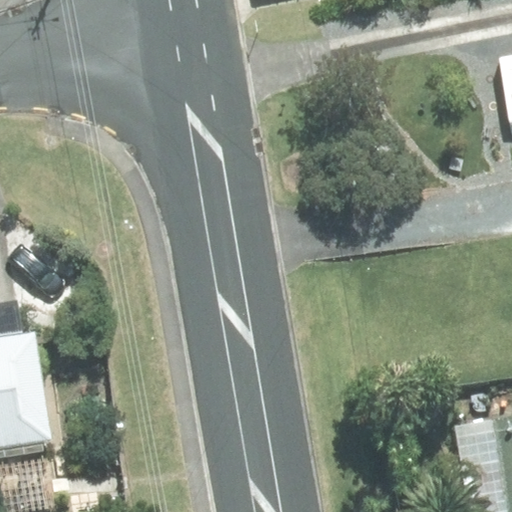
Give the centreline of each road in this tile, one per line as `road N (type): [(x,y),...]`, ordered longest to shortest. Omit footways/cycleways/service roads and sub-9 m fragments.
road 1 (residential): [(270,511),(187,24)]
road 2 (residential): [(187,24),(0,64)]
